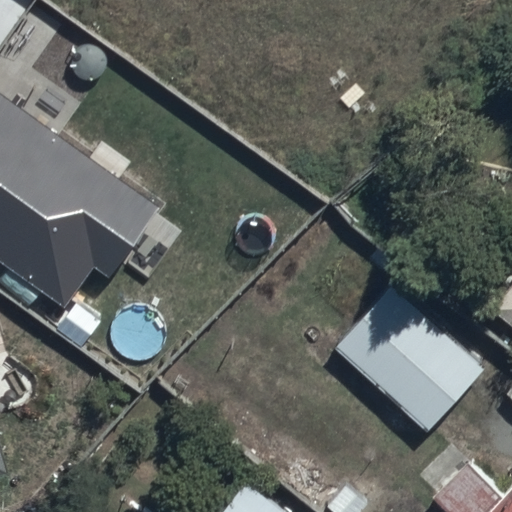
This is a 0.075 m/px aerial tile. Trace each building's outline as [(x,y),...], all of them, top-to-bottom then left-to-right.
[(309,355),(349,391),(361,376),(429,435),(488,369),(394,287),(350,334),(339,323),(309,355)] [(511,292),(493,314),(511,328),(511,292)] [(444,511),(511,511),(511,492),(504,501),(465,460),(428,493),(444,511)] [(287,511),(249,481),(221,511),(287,511)] [(343,485),(320,511),(411,511),(376,483),(362,501),(343,485)]
